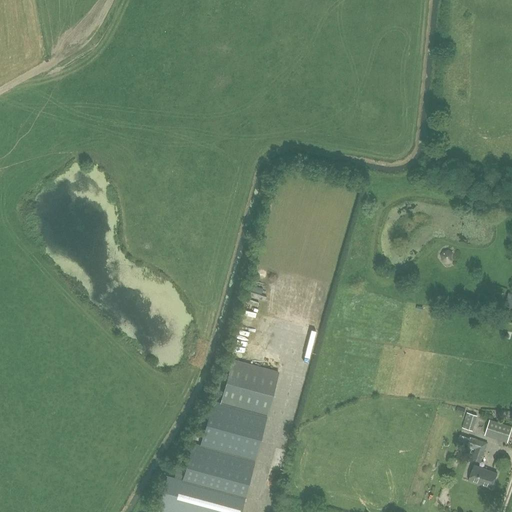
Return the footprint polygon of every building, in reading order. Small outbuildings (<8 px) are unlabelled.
[(452,252),(445,257),(448,262),(456,258),(452,252)] [(241,511),(280,373),(233,360),(220,404),(213,402),(201,446),(193,444),(183,481),(167,477),(157,511),(241,511)] [(462,428),(473,431),(478,415),(466,412),(462,428)] [(511,427),(511,426),(490,419),(485,435),(508,442),(511,427)] [(468,444),(467,447),(475,449),(472,458),(481,462),(488,443),(471,437),(470,439),(459,435),(457,440),(468,444)] [(492,488),(497,473),(474,465),(469,480),(492,488)]
